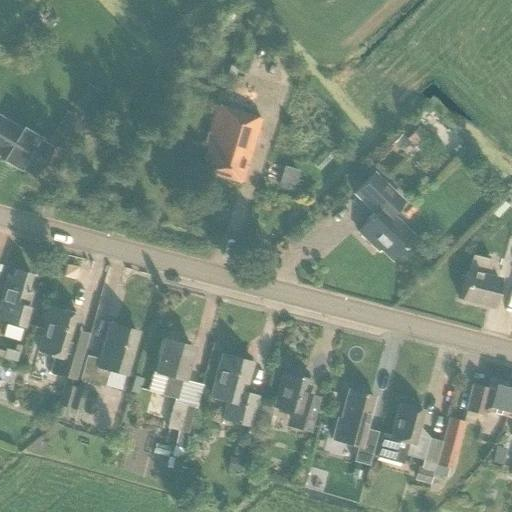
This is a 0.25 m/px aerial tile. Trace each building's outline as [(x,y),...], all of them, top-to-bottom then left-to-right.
[(38,22),(29,32),(37,39),(46,28),(38,22)] [(241,182),(260,117),(245,112),(249,99),(229,92),(237,63),(227,60),(221,83),(222,84),(203,147),(206,148),(199,170),(241,182)] [(87,113),(99,92),(83,83),(71,103),(87,113)] [(24,124),(0,109),(0,142),(10,148),(8,152),(25,162),(28,158),(41,166),(55,142),(42,134),(45,129),(27,118),(24,124)] [(419,123),(406,138),(425,154),(438,139),(419,123)] [(436,163),(446,148),(437,141),(426,156),(436,163)] [(292,188),(297,169),(283,165),(277,184),(292,188)] [(390,259),(412,235),(390,213),(399,204),(382,186),(384,183),(373,172),(353,192),(374,213),(357,230),(372,245),(374,243),(390,259)] [(486,274),(491,259),(471,254),(467,269),(466,269),(459,297),(459,298),(490,307),(498,277),(486,274)] [(0,320),(21,327),(31,289),(25,288),(30,272),(8,266),(0,294),(0,299),(3,300),(0,309),(0,320)] [(73,378),(80,353),(67,349),(77,314),(49,307),(37,349),(53,354),(49,371),(73,378)] [(124,373),(136,330),(108,323),(98,358),(85,354),(78,379),(102,386),(107,368),(124,373)] [(165,426),(186,432),(192,407),(194,407),(198,391),(179,386),(190,346),(161,338),(147,390),(173,397),(165,426)] [(16,361),(20,345),(15,344),(13,350),(4,348),(3,350),(0,349),(0,356),(1,357),(16,361)] [(255,424),(261,403),(262,400),(255,399),(256,395),(243,391),(251,362),(220,354),(209,395),(226,400),(221,416),(248,424),(249,423),(255,424)] [(308,431),(314,408),(303,404),(310,379),(282,371),(272,406),(287,410),(284,424),(308,431)] [(136,394),(141,378),(133,376),(128,391),(136,394)] [(505,414),(511,387),(511,383),(490,377),(487,388),(471,383),(464,408),(481,413),(482,408),(505,414)] [(73,386),(63,383),(57,404),(67,407),(73,386)] [(85,389),(73,386),(67,407),(79,410),(85,389)] [(364,428),(373,396),(347,389),(339,417),(337,416),(331,438),(356,445),(352,460),(368,464),(377,431),(364,428)] [(261,403),(255,424),(270,428),(273,416),(269,415),(272,406),(261,403)] [(428,436),(416,433),(422,409),(398,403),(390,435),(380,432),(374,456),(400,463),(403,454),(421,459),(428,436)] [(451,468),(463,421),(447,417),(435,464),(451,468)] [(183,447),(187,432),(177,430),(174,445),(183,447)] [(505,447),(494,445),(490,461),(501,463),(505,447)] [(432,469),(417,465),(413,479),(428,483),(432,469)]
